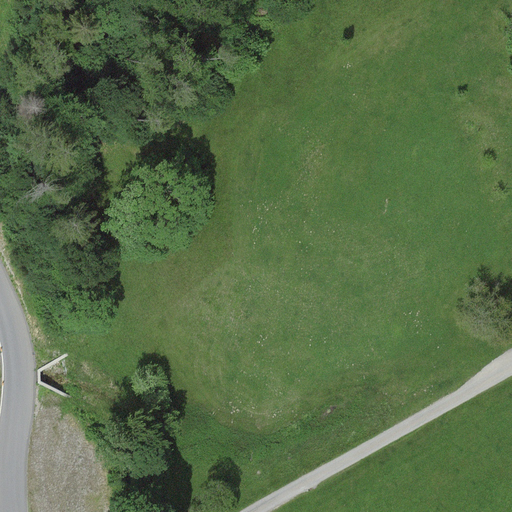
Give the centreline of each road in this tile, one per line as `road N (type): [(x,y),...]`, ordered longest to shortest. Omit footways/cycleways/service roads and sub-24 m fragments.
road 1 (track): [(511,368),(255,511)]
road 2 (unclassified): [(14,511),(8,478),(20,379),(0,287)]
